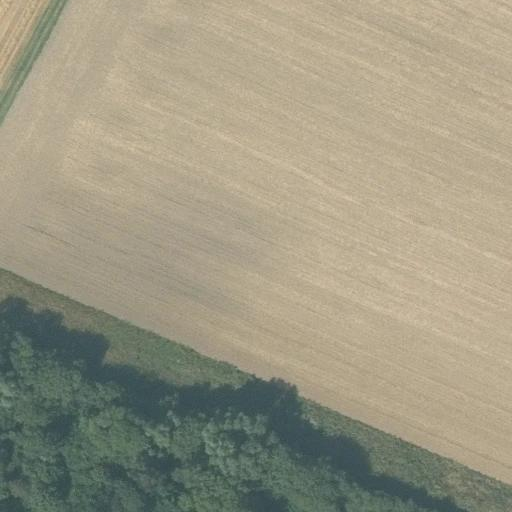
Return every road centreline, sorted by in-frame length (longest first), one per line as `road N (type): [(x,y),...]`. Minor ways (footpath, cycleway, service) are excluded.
road 1 (track): [(430,511),(0,337)]
road 2 (track): [(79,0),(0,145)]
